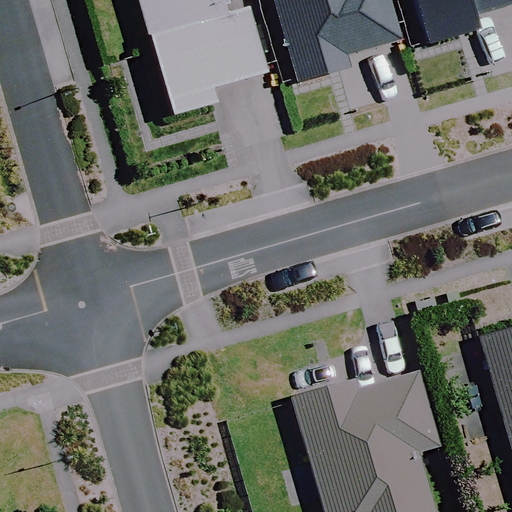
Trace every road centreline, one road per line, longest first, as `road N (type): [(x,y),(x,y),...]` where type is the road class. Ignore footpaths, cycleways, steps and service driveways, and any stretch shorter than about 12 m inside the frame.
road 1 (residential): [(87,299),(511,176)]
road 2 (residential): [(1,0),(87,299)]
road 3 (residential): [(87,299),(145,511)]
